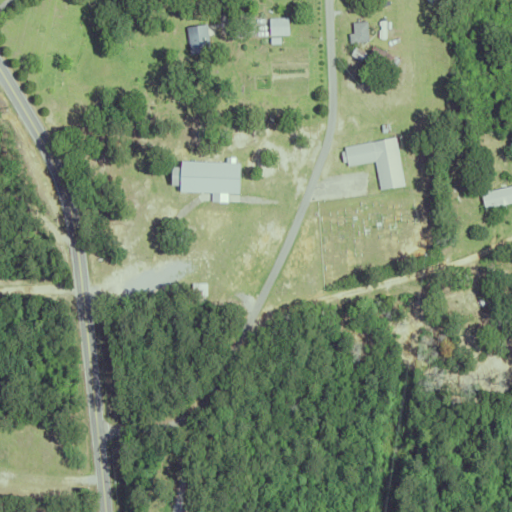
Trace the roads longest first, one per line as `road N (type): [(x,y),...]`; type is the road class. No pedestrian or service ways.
road 1 (residential): [(98,433),(180,424),(225,372),(326,149),(333,103),(329,0)]
road 2 (secondary): [(106,511),(72,215),(49,150),(0,69)]
